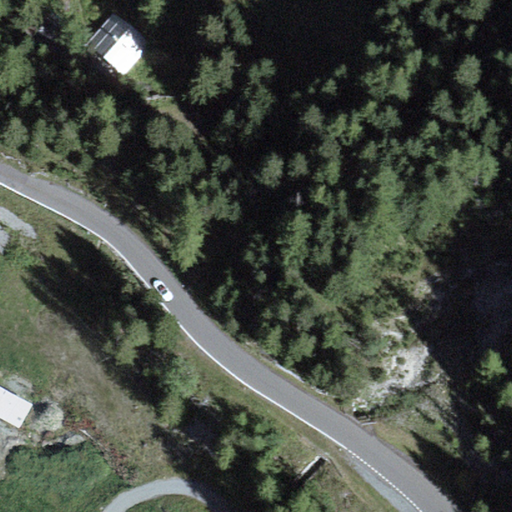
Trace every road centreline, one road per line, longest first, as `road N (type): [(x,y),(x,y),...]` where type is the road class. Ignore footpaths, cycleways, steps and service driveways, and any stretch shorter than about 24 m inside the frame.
road 1 (secondary): [(0,172),(114,232),(226,352),(397,469),(441,511)]
road 2 (track): [(0,328),(20,329),(113,389),(228,511)]
